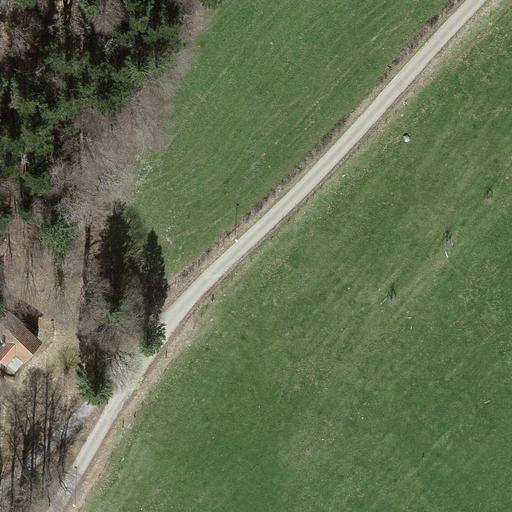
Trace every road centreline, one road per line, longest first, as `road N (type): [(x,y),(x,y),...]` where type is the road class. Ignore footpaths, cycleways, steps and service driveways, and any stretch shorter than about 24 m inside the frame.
road 1 (unclassified): [(475,0),(194,290),(129,375)]
road 2 (residential): [(129,375),(0,488)]
road 3 (unclassified): [(129,375),(55,511)]
